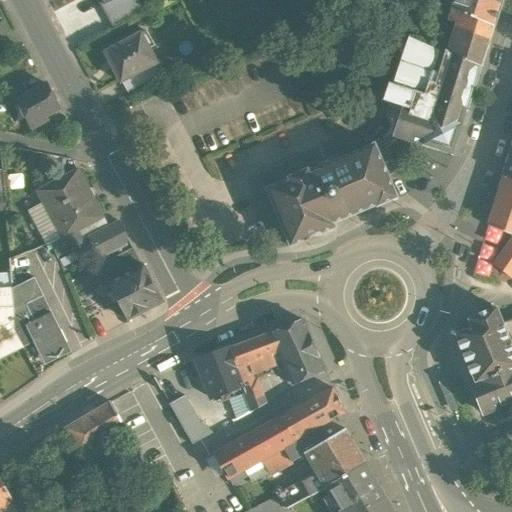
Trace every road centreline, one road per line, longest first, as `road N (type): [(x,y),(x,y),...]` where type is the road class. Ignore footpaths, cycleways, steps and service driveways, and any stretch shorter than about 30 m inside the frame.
road 1 (secondary): [(0,439),(198,319)]
road 2 (residential): [(412,255),(447,220),(487,147),(511,64)]
road 3 (residential): [(198,319),(107,161)]
road 4 (secondary): [(360,344),(373,401),(426,511)]
road 5 (residential): [(107,161),(27,0)]
road 6 (secondary): [(444,485),(400,387),(400,343)]
road 7 (secondary): [(333,268),(260,275),(198,319)]
road 8 (secondary): [(198,319),(279,300),(327,304)]
